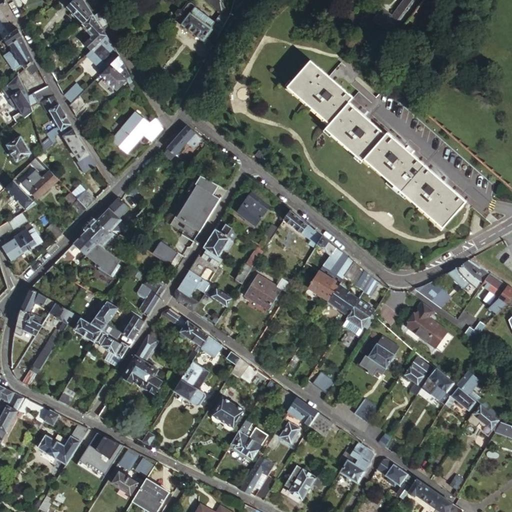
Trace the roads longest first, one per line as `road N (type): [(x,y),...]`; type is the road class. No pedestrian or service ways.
road 1 (residential): [(247,163),(387,278),(424,273),(475,244)]
road 2 (residential): [(162,296),(380,447)]
road 3 (unclassified): [(8,0),(115,185)]
road 4 (residential): [(85,418),(277,511)]
road 5 (residential): [(16,291),(6,337),(10,376),(85,418)]
road 6 (residential): [(162,296),(247,163)]
road 7 (residential): [(115,185),(16,291)]
road 8 (residential): [(85,418),(162,296)]
road 9 (residential): [(171,127),(125,58),(109,0)]
road 10 (residential): [(246,2),(239,33),(181,112)]
